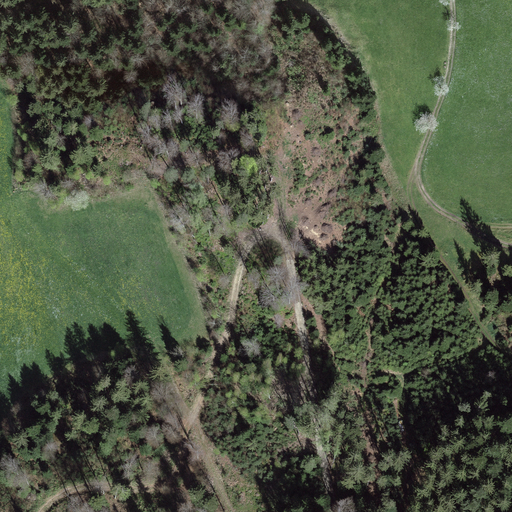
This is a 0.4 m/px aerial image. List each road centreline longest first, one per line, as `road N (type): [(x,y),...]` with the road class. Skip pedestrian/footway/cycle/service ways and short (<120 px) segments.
road 1 (track): [(0,77),(14,133),(8,188),(18,212),(146,337),(231,511)]
road 2 (track): [(41,511),(62,489),(148,489),(174,470),(229,321),(247,238),(281,235)]
road 3 (track): [(511,224),(449,216),(417,172),(452,51),(451,0)]
road 4 (track): [(417,172),(409,190),(436,254),(496,348),(511,360)]
road 5 (track): [(404,511),(418,467),(511,418)]
